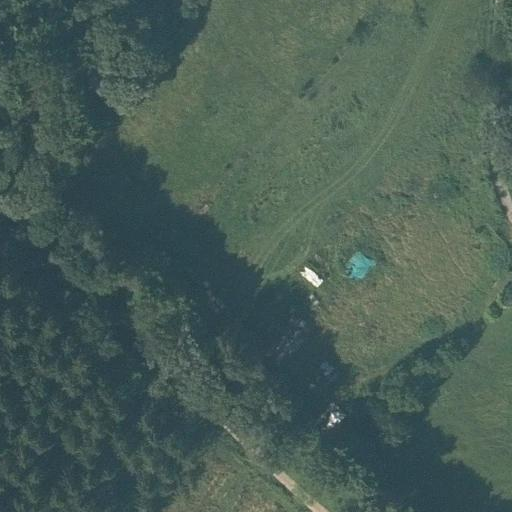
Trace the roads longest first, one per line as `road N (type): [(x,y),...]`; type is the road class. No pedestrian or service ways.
road 1 (track): [(0,199),(315,511)]
road 2 (track): [(511,280),(465,342),(332,413)]
